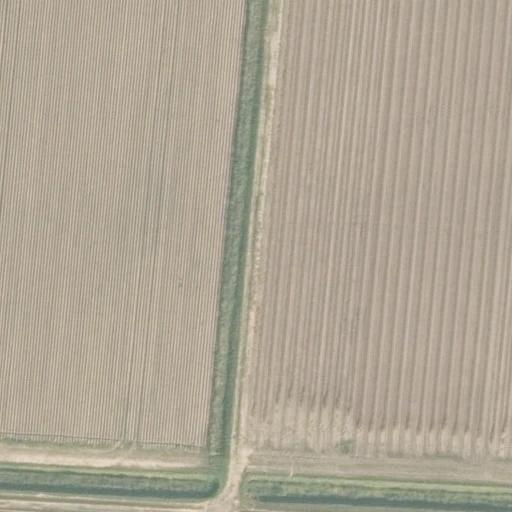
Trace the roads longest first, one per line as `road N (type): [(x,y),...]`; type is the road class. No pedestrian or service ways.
road 1 (track): [(206,511),(222,505),(236,475),(282,0)]
road 2 (track): [(0,501),(149,511)]
